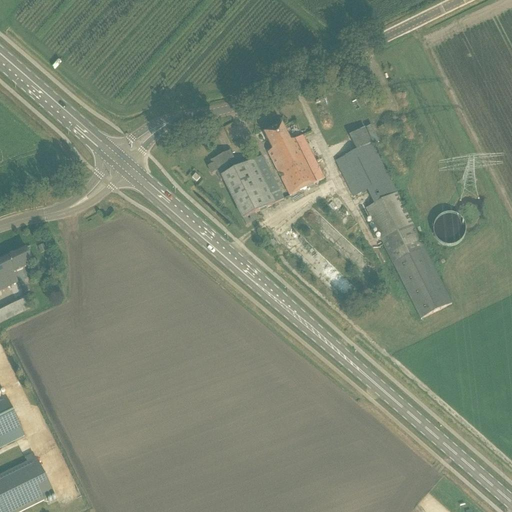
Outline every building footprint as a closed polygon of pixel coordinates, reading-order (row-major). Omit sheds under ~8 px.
[(268,154),(272,163),(289,197),(324,180),(302,137),(290,143),(282,126),(264,135),(272,152),(268,154)] [(452,305),(364,129),(349,137),(356,152),(334,163),(353,199),(366,192),(373,206),(365,210),(420,321),(452,305)] [(284,200),(267,166),(262,157),(238,169),(230,152),(211,162),(212,166),(208,168),(212,176),(216,174),(220,182),(223,181),(243,220),(246,226),(258,220),(255,214),(264,210),(284,200)] [(432,216),(432,246),(459,246),(460,217),(432,216)] [(47,252),(44,245),(38,248),(41,255),(47,252)] [(0,261),(0,293),(18,285),(13,275),(34,265),(26,249),(0,261)] [(21,314),(30,309),(25,298),(15,303),(21,314)] [(5,397),(0,399),(0,439),(21,429),(5,397)] [(21,429),(0,439),(0,460),(29,447),(21,429)] [(0,511),(23,511),(45,502),(55,497),(36,459),(35,459),(33,455),(25,459),(27,463),(0,476),(0,511)]
